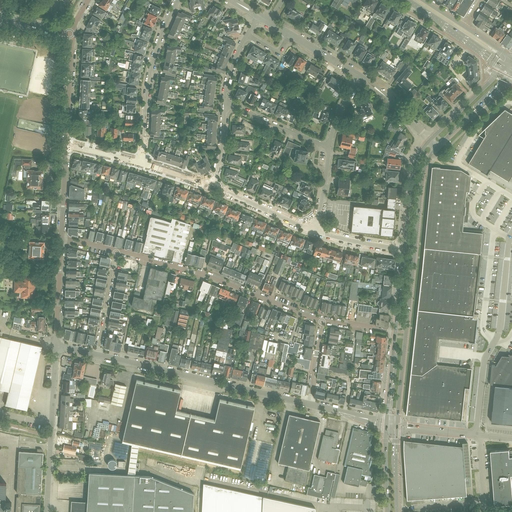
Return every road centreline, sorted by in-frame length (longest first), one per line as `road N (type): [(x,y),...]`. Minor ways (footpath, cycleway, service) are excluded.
road 1 (primary): [(397,426),(423,176),(437,147)]
road 2 (residential): [(322,320),(116,251)]
road 3 (unclassified): [(307,404),(97,353)]
road 4 (unclassified): [(47,511),(55,344)]
road 5 (residential): [(139,161),(155,51),(178,0)]
road 6 (primary): [(404,0),(504,68)]
